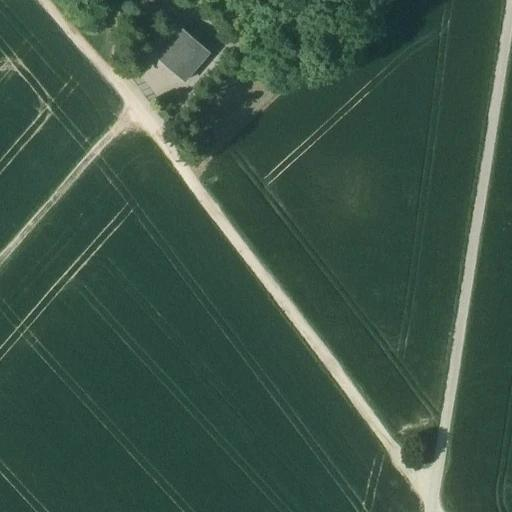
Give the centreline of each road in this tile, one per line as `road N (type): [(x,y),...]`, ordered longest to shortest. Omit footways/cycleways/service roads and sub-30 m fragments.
road 1 (track): [(431,503),(511,2)]
road 2 (track): [(130,106),(431,503)]
road 3 (track): [(0,255),(130,106)]
